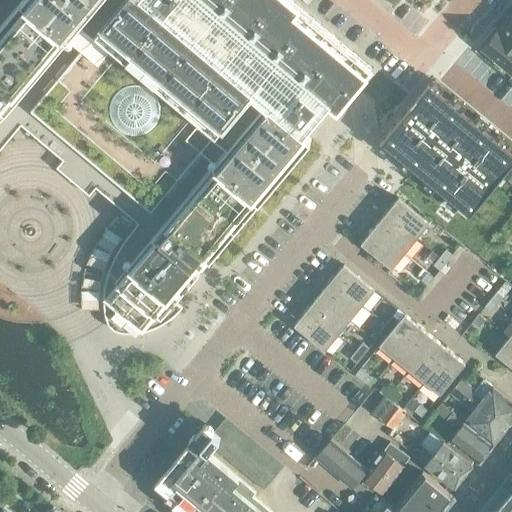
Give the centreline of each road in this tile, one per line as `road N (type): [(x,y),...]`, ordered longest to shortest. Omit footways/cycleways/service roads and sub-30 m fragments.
road 1 (unclassified): [(91,503),(317,227)]
road 2 (residential): [(317,227),(426,314)]
